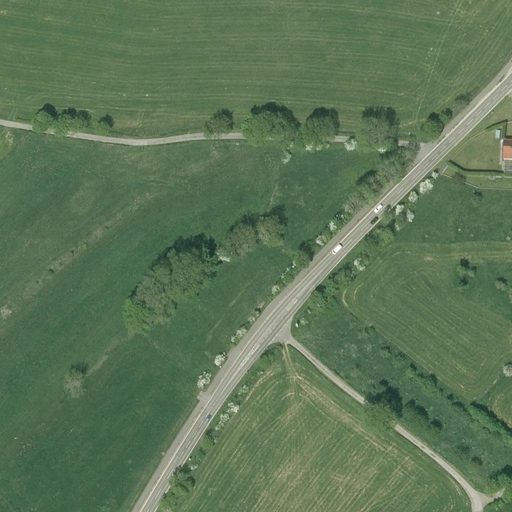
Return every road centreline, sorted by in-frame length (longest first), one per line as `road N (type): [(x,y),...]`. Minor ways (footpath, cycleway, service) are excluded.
road 1 (tertiary): [(151,511),(275,324),(511,81)]
road 2 (track): [(426,151),(224,133),(141,145),(0,121)]
road 3 (track): [(511,486),(478,498),(263,316)]
